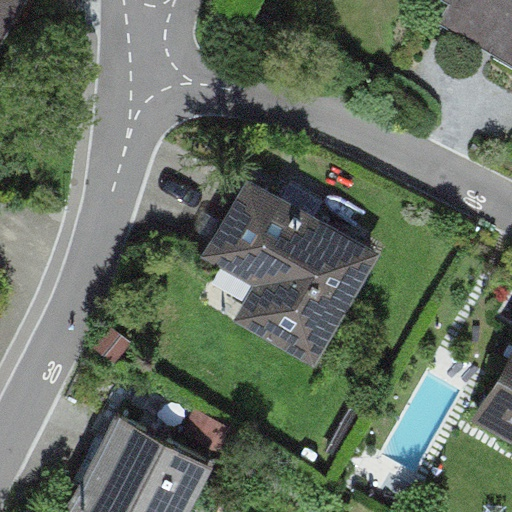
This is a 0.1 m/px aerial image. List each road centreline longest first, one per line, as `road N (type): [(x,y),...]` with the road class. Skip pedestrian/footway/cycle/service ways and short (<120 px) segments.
road 1 (residential): [(150,81),(485,191),(511,208)]
road 2 (residential): [(0,425),(68,303),(150,81)]
